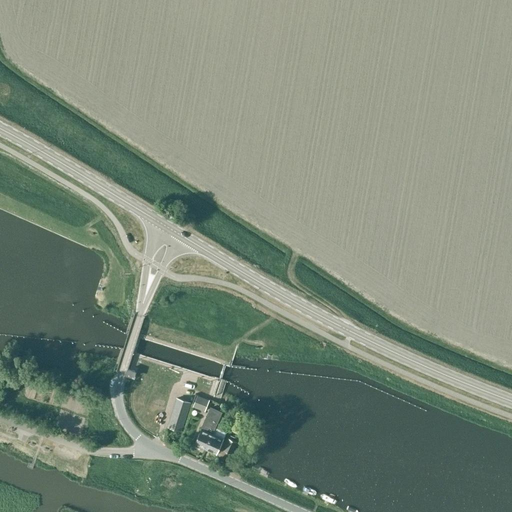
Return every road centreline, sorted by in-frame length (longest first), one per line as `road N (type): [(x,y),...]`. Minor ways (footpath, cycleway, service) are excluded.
road 1 (unclassified): [(301,511),(151,446),(118,409),(118,381),(170,229)]
road 2 (primary): [(511,401),(394,355),(170,229)]
road 3 (primary): [(0,129),(170,229)]
